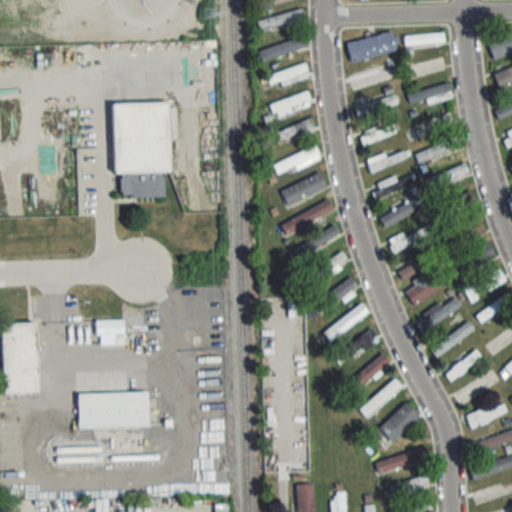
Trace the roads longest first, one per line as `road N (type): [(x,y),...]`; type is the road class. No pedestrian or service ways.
road 1 (residential): [(446,511),(432,403),(372,280),(345,194),(324,77),(321,0)]
road 2 (residential): [(511,251),(475,128),(464,0)]
road 3 (residential): [(320,20),(511,15)]
road 4 (residential): [(0,273),(143,269)]
